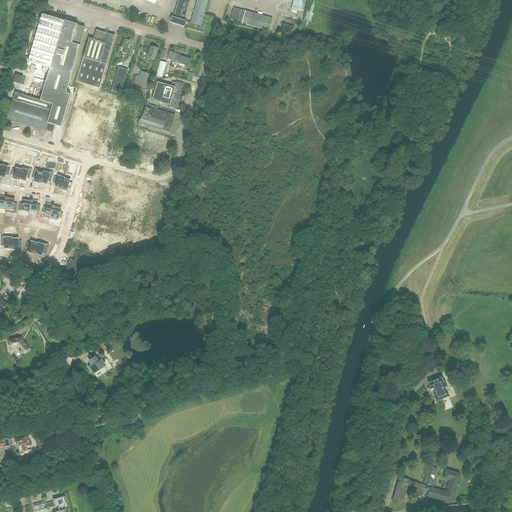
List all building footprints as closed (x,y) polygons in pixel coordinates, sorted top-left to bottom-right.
[(185,24),(188,25),(189,22),(181,19),(182,16),(185,17),(189,2),(182,0),(177,0),(173,15),(179,17),(178,19),(171,17),(170,23),(184,27),(185,24)] [(189,22),(188,25),(187,28),(203,33),(208,15),(204,14),(208,0),(197,0),(191,22),(189,22)] [(293,0),(291,9),(303,12),(305,0),(293,0)] [(241,10),(237,9),(234,8),(230,19),(234,20),(242,22),(241,23),(268,31),(272,19),(245,11),(244,13),(241,12),(241,10)] [(77,25),(42,14),(41,18),(38,17),(27,54),(30,55),(28,61),(44,66),(42,71),(48,73),(40,101),(53,104),(51,111),(47,123),(61,127),(71,95),(66,93),(80,48),(79,48),(85,27),(77,25)] [(298,25),(298,22),(293,21),(291,27),(284,25),(282,31),(291,34),(292,31),(293,31),(295,25),(298,25)] [(104,33),(96,30),(93,40),(89,38),(76,81),(93,86),(97,88),(99,88),(112,45),(115,36),(107,33),(107,32),(104,32),(104,33)] [(130,40),(123,38),(121,48),(124,48),(123,52),(126,54),(130,40)] [(158,49),(151,46),(148,57),(151,57),(150,58),(151,58),(151,59),(155,60),(158,49)] [(173,60),(178,61),(178,60),(180,60),(179,63),(185,65),(185,66),(189,67),(191,59),(185,58),(185,57),(175,54),(175,53),(170,51),(167,59),(173,60)] [(166,63),(160,61),(156,76),(162,78),(162,77),(166,63)] [(117,94),(117,93),(121,94),(128,70),(118,67),(111,91),(115,92),(115,93),(117,94)] [(137,76),(134,75),(132,81),(135,82),(134,85),(135,85),(134,88),(141,90),(142,87),(146,89),(150,74),(141,71),(139,76),(137,75),(137,76)] [(23,77),(15,74),(13,82),(21,84),(23,85),(25,77),(23,77)] [(171,86),(157,82),(152,100),(169,105),(169,106),(177,108),(179,100),(178,99),(179,96),(180,96),(183,84),(176,82),(172,81),(171,86)] [(13,100),(12,100),(7,119),(45,130),(47,123),(51,111),(53,104),(40,101),(15,93),(13,100)] [(67,140),(101,147),(112,100),(97,97),(96,103),(77,99),(67,140)] [(153,108),(145,106),(139,124),(169,132),(174,114),(158,109),(158,107),(153,106),(153,108)] [(126,153),(133,123),(121,120),(113,150),(126,153)] [(1,166),(0,170),(0,176),(4,177),(5,176),(5,175),(8,175),(10,169),(7,168),(8,165),(2,163),(1,166)] [(13,169),(11,175),(14,176),(13,179),(19,180),(20,179),(19,179),(23,168),(17,166),(16,170),(13,169)] [(23,168),(19,179),(20,179),(25,181),(26,178),(29,179),(32,169),(23,166),(23,168)] [(35,168),(32,178),(35,179),(34,182),(41,183),(41,182),(44,171),(35,168)] [(44,171),(41,182),(47,184),(48,181),(51,182),(53,172),(44,169),(44,171)] [(55,176),(53,183),(56,183),(55,186),(61,188),(64,176),(65,176),(65,175),(59,174),(58,177),(55,176)] [(61,188),(60,189),(67,191),(68,188),(71,189),(72,183),(69,182),(70,178),(65,176),(64,176),(61,188)] [(168,187),(126,177),(124,184),(93,177),(92,182),(96,179),(97,181),(92,202),(115,207),(114,210),(118,216),(120,205),(145,211),(149,208),(147,215),(151,216),(150,220),(151,222),(148,225),(156,226),(160,209),(159,208),(161,206),(163,196),(162,194),(160,195),(159,193),(159,191),(167,192),(168,187)] [(6,209),(5,212),(16,213),(17,203),(14,203),(15,200),(8,199),(6,209)] [(20,203),(19,211),(29,212),(31,201),(30,201),(23,200),(23,203),(20,203)] [(29,212),(29,214),(35,215),(35,212),(36,212),(36,211),(39,211),(40,205),(37,204),(38,201),(30,200),(30,201),(31,201),(29,212)] [(44,206),(42,212),(45,213),(44,217),(51,219),(54,207),(55,206),(48,204),(47,207),(44,206)] [(54,207),(51,219),(58,221),(58,218),(61,219),(63,213),(60,212),(61,209),(54,207)] [(145,213),(134,210),(130,225),(132,226),(131,230),(140,233),(145,213)] [(135,246),(137,238),(94,229),(92,241),(127,249),(128,245),(135,246)] [(1,236),(1,246),(4,246),(4,248),(11,249),(11,248),(11,238),(12,238),(12,236),(1,236)] [(11,249),(11,250),(18,250),(18,247),(22,247),(22,240),(18,240),(18,238),(12,238),(11,238),(11,248),(11,249)] [(38,244),(35,253),(42,256),(43,253),(46,254),(48,248),(49,244),(39,241),(38,244)] [(28,242),(26,248),(29,249),(28,252),(35,254),(35,253),(38,244),(32,242),(31,243),(28,242)] [(86,274),(99,268),(100,268),(103,259),(76,250),(73,259),(70,258),(69,262),(67,262),(67,264),(68,264),(67,268),(64,267),(64,270),(62,270),(61,273),(63,274),(62,276),(73,279),(85,274),(86,274)] [(21,338),(11,340),(12,348),(17,347),(22,353),(29,348),(21,338)] [(104,343),(95,348),(99,353),(108,348),(104,343)] [(88,366),(90,369),(92,368),(95,372),(104,366),(101,361),(98,363),(95,358),(90,361),(92,363),(88,366)] [(447,392),(444,383),(443,383),(441,378),(428,383),(431,389),(430,389),(430,391),(431,391),(436,401),(449,396),(447,392)] [(15,437),(11,438),(13,445),(19,443),(20,445),(22,445),(23,451),(32,449),(31,446),(32,446),(32,443),(31,443),(30,443),(28,437),(23,438),(16,440),(15,437)] [(13,445),(11,438),(2,440),(2,441),(0,441),(0,447),(4,447),(10,445),(13,445)] [(399,477),(393,501),(402,504),(406,487),(419,491),(418,496),(424,498),(425,495),(428,496),(428,497),(444,501),(451,503),(453,500),(457,486),(460,476),(458,473),(446,469),(444,478),(451,480),(447,494),(435,490),(436,489),(434,489),(435,483),(433,480),(430,476),(430,474),(435,475),(436,469),(428,467),(429,465),(426,464),(426,466),(425,472),(427,473),(424,483),(424,485),(409,481),(409,480),(399,477)] [(46,501),(33,505),(35,511),(47,508),(46,504),(54,502),(55,506),(58,505),(60,511),(56,511),(69,511),(65,497),(53,500),(53,502),(46,504),(46,501)]
